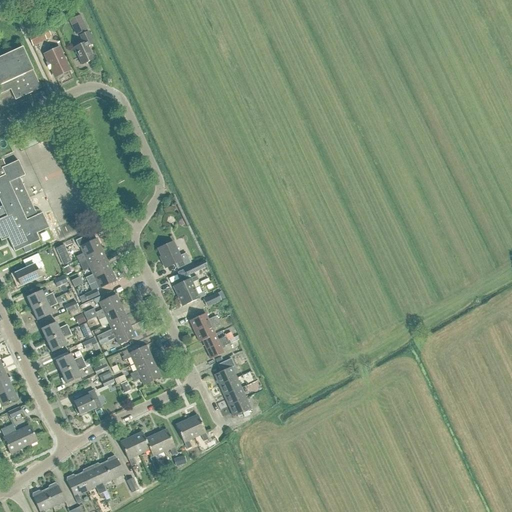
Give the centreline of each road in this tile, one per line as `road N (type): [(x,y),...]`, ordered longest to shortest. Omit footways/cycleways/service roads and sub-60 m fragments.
road 1 (residential): [(196,383),(130,240),(160,188),(121,100),(85,87),(0,127)]
road 2 (residential): [(69,448),(0,312)]
road 3 (residential): [(69,448),(196,383)]
